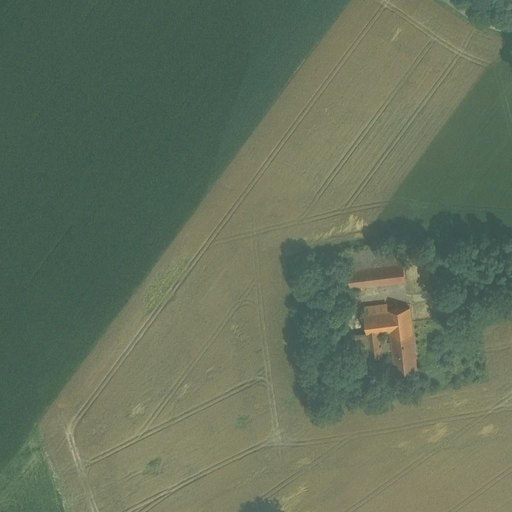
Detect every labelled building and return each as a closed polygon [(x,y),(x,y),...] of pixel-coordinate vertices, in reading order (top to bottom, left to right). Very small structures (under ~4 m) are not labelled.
[(402,245),(347,252),(351,286),(406,279),(402,245)] [(478,269),(458,273),(460,285),(481,282),(478,269)] [(318,296),(304,297),(305,307),(319,305),(318,296)] [(410,307),(365,312),(368,333),(371,357),(383,355),(381,339),(380,331),(391,330),(392,336),(413,333),(410,307)] [(368,333),(353,335),(356,359),(371,357),(368,333)] [(413,333),(392,336),(393,341),(388,341),(387,338),(381,339),(382,350),(393,349),(396,371),(417,368),(413,333)]
